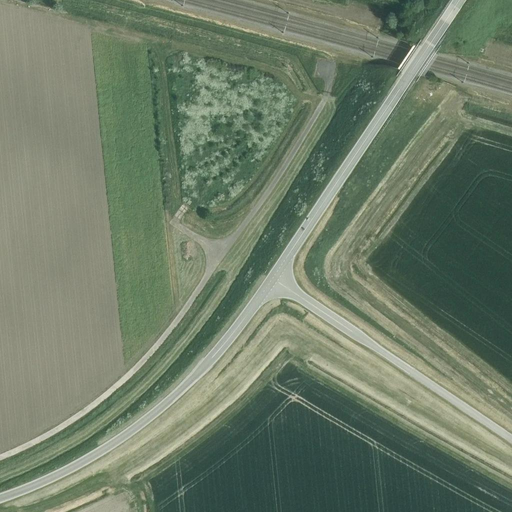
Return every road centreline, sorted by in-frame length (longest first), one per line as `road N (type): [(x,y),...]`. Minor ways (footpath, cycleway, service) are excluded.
road 1 (unclassified): [(0,498),(76,464),(159,409),(212,358),(272,278)]
road 2 (unclassified): [(272,278),(459,0)]
road 3 (unclassified): [(511,439),(272,278)]
